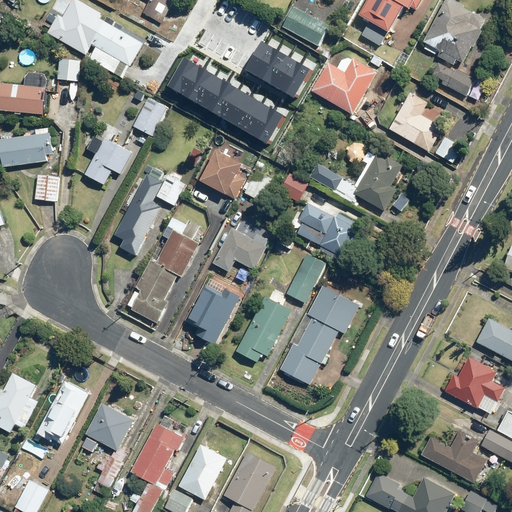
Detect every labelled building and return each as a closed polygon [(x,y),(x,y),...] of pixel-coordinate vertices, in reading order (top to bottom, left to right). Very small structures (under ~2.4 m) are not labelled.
[(103,18),(106,14),(80,0),(74,0),(66,16),(58,12),(46,34),(127,79),(134,67),(135,67),(149,44),(121,28),(123,26),(118,24),(119,21),(112,17),(109,22),(103,18)] [(176,0),(162,0),(152,17),(162,23),(176,0)] [(375,0),(366,15),(374,19),(365,35),(384,46),(393,30),(397,32),(412,6),(421,10),(426,0),(375,0)] [(459,0),(451,0),(429,42),(445,51),(442,56),(458,65),(461,60),(468,63),(477,47),(479,47),(487,31),(486,31),(487,29),(487,28),(491,20),(478,13),(478,12),(469,7),(470,6),(459,0)] [(333,26),(297,6),(286,26),(322,46),(333,26)] [(0,8),(0,31),(10,14),(0,8)] [(183,25),(174,19),(166,31),(176,37),(183,25)] [(341,43),(330,36),(320,52),(330,59),(341,43)] [(265,43),(248,71),(299,101),(316,73),(265,43)] [(413,55),(402,50),(391,73),(401,78),(413,55)] [(332,62),(316,91),(357,115),(381,72),(357,58),(356,60),(352,58),(345,60),(341,68),(332,62)] [(61,79),(82,82),(84,61),(64,59),(61,79)] [(189,60),(173,87),(271,144),(287,117),(189,60)] [(451,86),(470,97),(480,80),(461,69),(459,72),(443,63),(436,74),(446,80),(445,83),(451,87),(451,86)] [(29,85),(1,83),(0,93),(0,110),(49,115),(51,88),(52,79),(48,74),(33,72),(29,77),(29,85)] [(416,93),(394,129),(434,152),(448,128),(426,115),(433,103),(416,93)] [(171,108),(154,98),(137,126),(155,136),(171,108)] [(119,130),(105,123),(90,150),(100,155),(89,175),(108,185),(117,169),(126,174),(138,152),(114,139),(119,130)] [(55,132),(4,140),(8,168),(52,161),(51,155),(58,154),(55,132)] [(467,146),(450,137),(440,154),(457,164),(467,146)] [(298,149),(287,143),(277,161),(288,167),(298,149)] [(249,163),(223,149),(216,145),(207,161),(214,165),(206,181),(239,199),(244,191),(251,178),(243,174),(249,163)] [(206,151),(197,146),(188,163),(197,168),(206,151)] [(396,186),(408,166),(390,156),(388,159),(381,155),(368,177),(365,175),(359,185),(323,165),(315,178),(337,191),(336,192),(356,203),(360,195),(389,212),(402,190),(396,186)] [(251,178),(244,191),(264,202),(277,179),(264,172),(269,162),(261,158),(251,178)] [(125,248),(140,256),(166,207),(158,202),(168,182),(164,180),(168,173),(157,167),(153,174),(152,173),(119,235),(129,240),(125,248)] [(62,177),(41,174),(39,199),(60,202),(62,177)] [(292,174),(282,192),(301,203),(311,185),(292,174)] [(169,184),(161,199),(180,209),(192,186),(174,176),(169,184)] [(0,227),(10,224),(8,217),(0,195),(0,227)] [(314,204),(300,236),(351,257),(365,225),(314,204)] [(254,220),(245,214),(219,262),(233,270),(240,258),(259,269),(273,244),(249,230),(254,220)] [(198,239),(205,226),(195,221),(192,225),(178,218),(168,238),(174,241),(162,263),(155,260),(129,308),(161,325),(173,303),(168,300),(182,274),(187,277),(204,243),(198,239)] [(286,232),(279,242),(294,253),(301,243),(286,232)] [(310,303),(330,263),(311,254),(291,294),(310,303)] [(199,335),(219,345),(245,295),(212,278),(191,318),(204,325),(199,335)] [(365,305),(328,286),(313,314),(318,317),(303,346),(298,343),(284,369),(314,385),(326,364),(327,364),(344,331),(350,334),(365,305)] [(271,296),(242,352),(262,362),(267,353),(272,356),(297,310),(285,304),(288,298),(283,295),(284,294),(276,289),(275,291),(275,292),(273,297),(271,296)] [(511,327),(493,317),(481,341),(511,357),(511,327)] [(502,371),(473,356),(462,376),(458,374),(449,391),(472,403),(471,404),(475,406),(475,405),(479,407),(479,408),(481,409),(483,407),(491,411),(497,410),(509,387),(497,380),(502,371)] [(0,392),(0,424),(15,432),(19,423),(28,428),(42,401),(34,397),(40,384),(17,372),(7,390),(3,387),(0,392)] [(93,392),(69,380),(42,431),(38,430),(33,439),(43,444),(47,436),(56,441),(57,438),(67,443),(93,392)] [(139,419),(106,402),(84,444),(97,451),(102,441),(117,448),(110,461),(103,457),(97,468),(105,472),(102,479),(114,485),(132,451),(124,447),(139,419)] [(511,410),(502,429),(511,435),(511,410)] [(132,501),(139,505),(135,511),(156,511),(178,472),(181,473),(190,455),(182,450),(194,427),(169,414),(165,423),(161,422),(135,472),(152,480),(145,494),(137,490),(132,501)] [(435,435),(425,454),(479,483),(492,459),(477,451),(484,440),(464,429),(455,446),(435,435)] [(511,438),(493,429),(485,445),(511,459),(511,438)] [(231,457),(205,444),(183,485),(209,499),(231,457)] [(0,454),(0,485),(15,457),(2,450),(0,454)] [(256,510),(280,466),(251,451),(228,495),(239,500),(232,511),(253,511),(255,509),(256,510)] [(396,508),(403,511),(454,511),(451,510),(460,493),(428,476),(417,496),(402,488),(404,484),(382,472),(369,496),(395,509),(396,508)] [(28,511),(40,511),(52,489),(33,479),(18,506),(28,511)] [(188,511),(196,498),(177,488),(167,507),(177,511),(188,511)] [(483,511),(491,499),(474,490),(464,508),(470,511),(483,511)]
